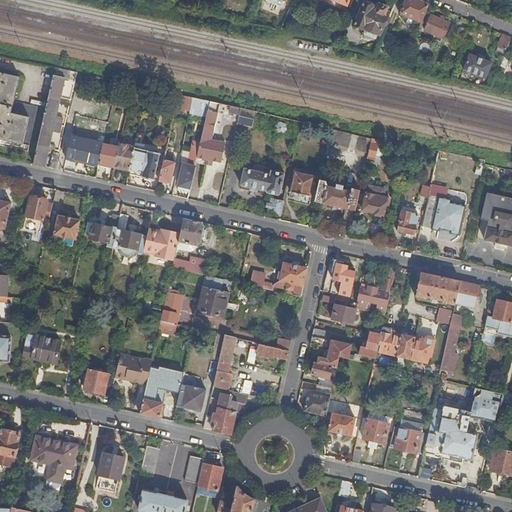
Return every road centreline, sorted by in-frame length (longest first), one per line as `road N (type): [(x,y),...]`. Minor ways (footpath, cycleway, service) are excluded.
road 1 (residential): [(320,242),(0,167)]
road 2 (residential): [(0,392),(243,448)]
road 3 (residential): [(306,461),(511,508)]
road 4 (residential): [(511,285),(320,242)]
road 5 (residential): [(282,422),(320,242)]
